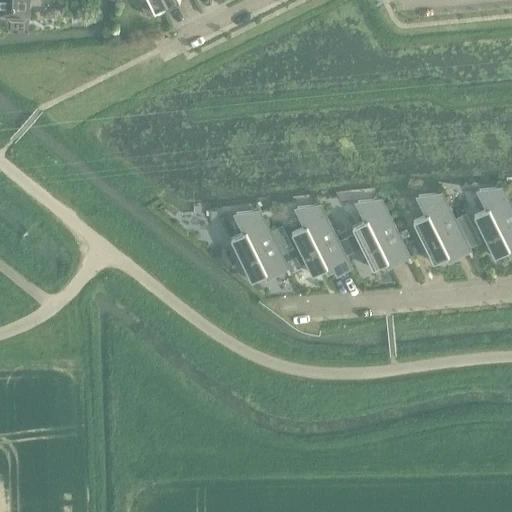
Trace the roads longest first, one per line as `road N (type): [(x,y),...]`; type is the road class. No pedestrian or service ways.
road 1 (unclassified): [(106,251),(237,349),(273,366),(339,375),(511,359)]
road 2 (residential): [(297,310),(511,292)]
road 3 (unclassified): [(0,163),(106,251)]
road 4 (unclassified): [(106,251),(72,293),(0,335)]
